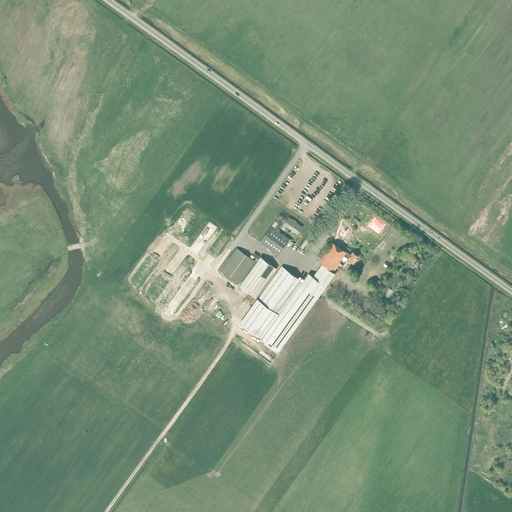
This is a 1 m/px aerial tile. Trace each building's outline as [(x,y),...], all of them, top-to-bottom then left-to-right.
[(194,212),(187,207),(168,231),(175,236),(194,212)] [(203,219),(195,213),(177,238),(184,243),(203,219)] [(289,217),(284,224),(298,233),(303,227),(296,222),(297,221),(293,218),(292,219),(289,217)] [(290,239),(276,229),(279,224),(275,220),(271,225),(260,242),(278,255),(290,239)] [(216,227),(209,222),(190,248),(197,253),(216,227)] [(223,232),(203,258),(210,263),(230,237),(223,232)] [(171,241),(165,237),(132,283),(138,287),(171,241)] [(332,242),(318,261),(322,265),(333,272),(340,263),(339,262),(344,255),(348,258),(347,260),(353,264),(358,256),(352,252),(350,255),(346,252),(341,248),(336,244),(332,242)] [(237,248),(220,271),(238,285),(255,261),(237,248)] [(187,255),(179,249),(147,294),(155,299),(187,255)] [(261,257),(239,285),(255,297),(277,269),(261,257)] [(170,316),(197,279),(202,272),(192,264),(160,309),(170,316)] [(241,324),(279,351),(335,273),(333,272),(322,265),(321,266),(313,277),(309,274),(307,277),(304,281),(291,273),(282,266),(241,324)]
